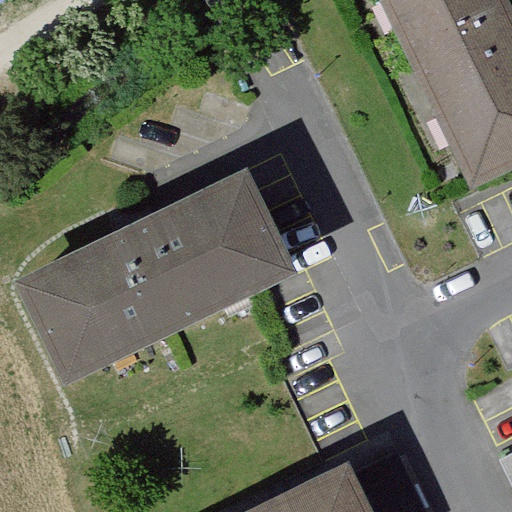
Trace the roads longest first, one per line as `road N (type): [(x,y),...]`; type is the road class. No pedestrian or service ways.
road 1 (residential): [(375,350),(455,511)]
road 2 (residential): [(375,350),(511,283)]
road 3 (track): [(0,60),(9,64),(104,0)]
